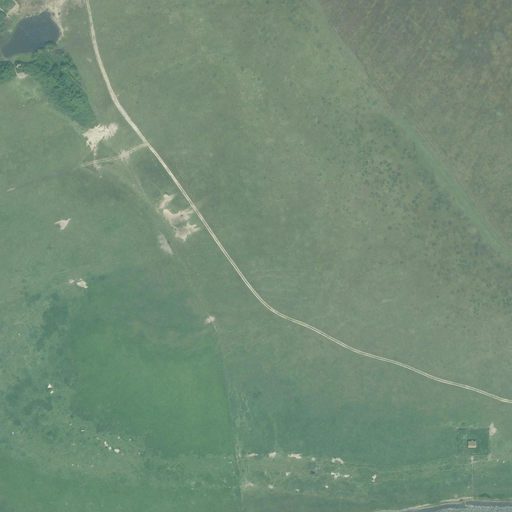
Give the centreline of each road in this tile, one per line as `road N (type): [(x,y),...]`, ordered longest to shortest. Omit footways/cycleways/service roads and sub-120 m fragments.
road 1 (track): [(87,0),(112,100),(266,307),(351,349),(511,401)]
road 2 (track): [(144,142),(0,196)]
